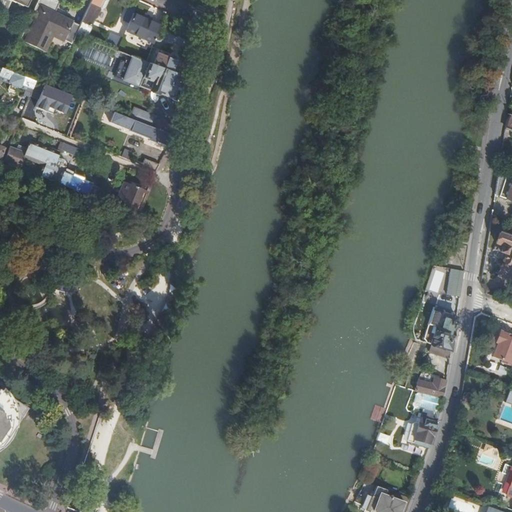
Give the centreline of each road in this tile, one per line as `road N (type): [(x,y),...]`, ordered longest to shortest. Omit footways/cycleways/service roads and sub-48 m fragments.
road 1 (residential): [(0,244),(30,240),(107,254),(155,239),(179,183),(209,57),(209,16)]
road 2 (tertiary): [(468,298),(511,32)]
road 3 (tertiary): [(415,511),(445,432),(468,298)]
road 4 (residential): [(52,511),(72,456),(69,412),(49,386),(0,351)]
